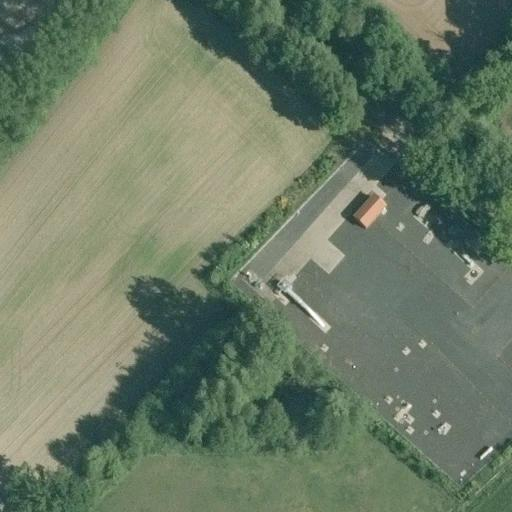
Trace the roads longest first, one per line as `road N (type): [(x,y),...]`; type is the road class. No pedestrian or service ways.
road 1 (unclassified): [(246,0),(511,240)]
road 2 (track): [(511,42),(408,150)]
